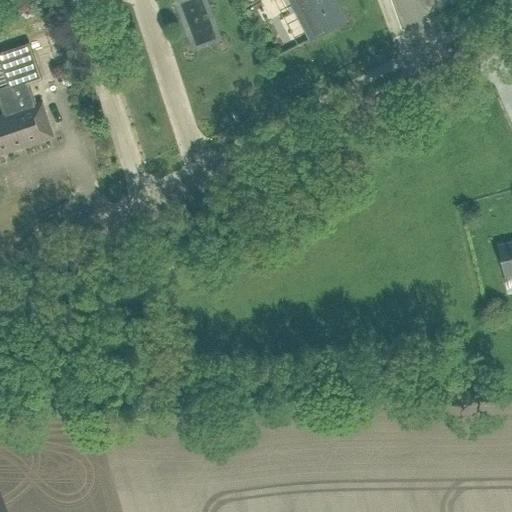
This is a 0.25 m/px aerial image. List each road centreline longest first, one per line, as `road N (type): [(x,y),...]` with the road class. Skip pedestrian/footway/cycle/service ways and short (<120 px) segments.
road 1 (tertiary): [(0,298),(511,33)]
road 2 (track): [(511,372),(0,396)]
